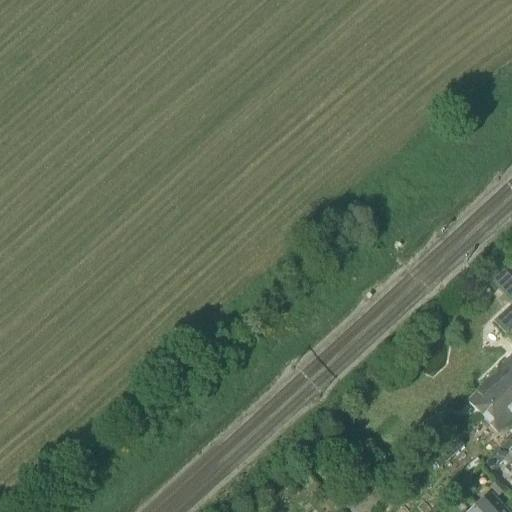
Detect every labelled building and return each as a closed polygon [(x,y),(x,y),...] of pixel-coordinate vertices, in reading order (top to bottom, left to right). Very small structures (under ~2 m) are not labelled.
[(511,279),(504,270),(494,279),(511,298),(511,306),(494,323),(506,336),(511,330),(511,279)] [(482,418),(511,389),(511,359),(467,403),(482,418)] [(511,389),(482,418),(497,434),(511,419),(511,389)] [(439,470),(463,448),(455,439),(430,461),(439,470)] [(511,445),(508,442),(482,467),(489,475),(510,455),(511,457),(511,482),(509,485),(511,487),(511,445)] [(359,443),(349,458),(365,468),(375,454),(359,443)] [(459,469),(479,453),(471,443),(451,459),(459,469)] [(507,511),(492,495),(476,509),(479,511),(507,511)]
